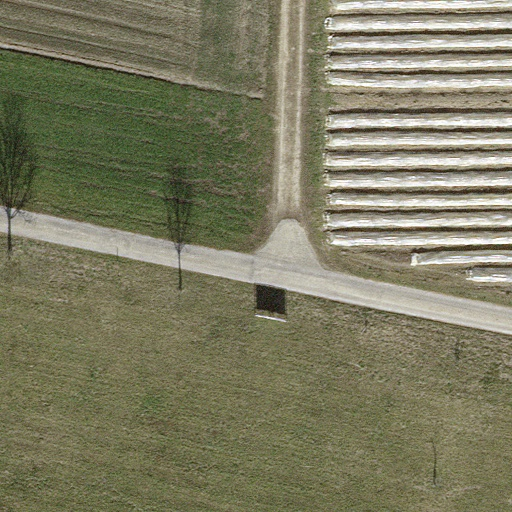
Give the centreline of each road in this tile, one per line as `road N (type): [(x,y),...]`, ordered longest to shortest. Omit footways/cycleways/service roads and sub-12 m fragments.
road 1 (track): [(511,319),(0,217)]
road 2 (track): [(288,276),(295,0)]
